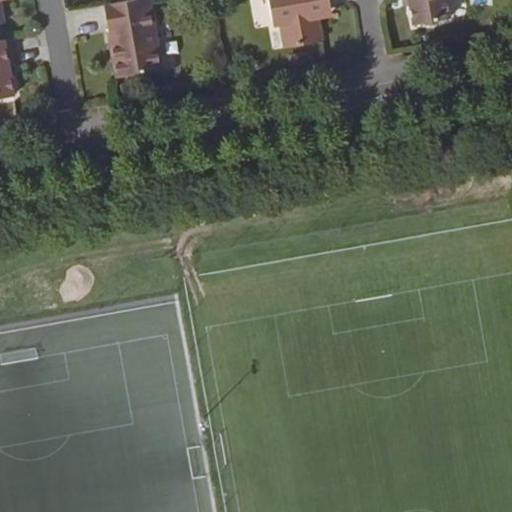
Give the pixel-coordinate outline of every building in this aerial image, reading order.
[(148,0),(135,0),(104,5),(109,33),(113,32),(115,43),(111,43),(117,78),(161,70),(148,0)] [(280,24),(284,48),(322,42),(318,18),(317,10),(330,8),(331,8),(329,0),(269,0),(274,26),(280,24)] [(409,0),(410,2),(414,25),(450,19),(446,0),(409,0)] [(317,10),(318,18),(332,16),(330,8),(317,10)] [(10,39),(0,41),(0,98),(14,96),(10,73),(9,68),(14,67),(10,39)]
